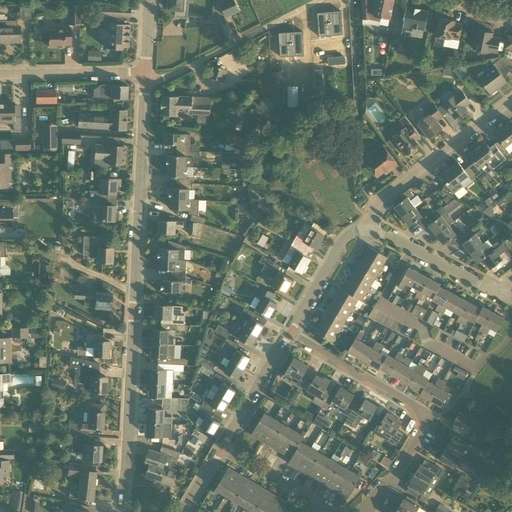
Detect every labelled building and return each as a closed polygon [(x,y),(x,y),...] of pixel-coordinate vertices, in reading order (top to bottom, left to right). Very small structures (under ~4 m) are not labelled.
[(167,0),(168,1),(167,9),(176,10),(175,16),(185,17),(187,3),(182,2),(182,0),(167,0)] [(217,0),(225,17),(239,10),(234,0),(217,0)] [(381,17),(389,19),(390,19),(394,0),(377,0),(376,7),(370,6),(369,6),(369,7),(363,7),(362,6),(364,20),(371,19),(371,20),(380,22),(381,17)] [(20,20),(31,19),(30,5),(19,6),(20,20)] [(80,5),(69,5),(69,25),(80,25),(80,5)] [(109,17),(108,21),(116,22),(117,19),(118,17),(125,17),(125,16),(131,16),(131,9),(99,7),(99,16),(109,17)] [(397,18),(394,32),(401,34),(403,26),(405,26),(425,31),(426,23),(428,12),(428,11),(427,12),(415,9),(416,9),(411,8),(408,7),(407,7),(405,13),(404,19),(397,18)] [(206,12),(206,21),(213,21),(214,13),(206,12)] [(108,21),(107,48),(107,49),(122,50),(122,47),(128,48),(129,37),(128,37),(128,33),(129,33),(130,24),(129,24),(129,18),(130,18),(131,16),(125,16),(125,17),(118,17),(117,19),(116,22),(108,21)] [(319,16),(319,40),(343,40),(343,16),(319,16)] [(451,38),(459,40),(462,25),(454,23),(455,22),(440,19),(435,46),(443,47),(445,38),(451,39),(451,38)] [(7,21),(0,21),(0,42),(2,42),(2,41),(6,41),(6,42),(20,42),(19,26),(17,26),(17,21),(7,21)] [(63,30),(48,30),(49,47),(64,47),(64,45),(71,45),(71,27),(63,28),(63,30)] [(489,52),(497,53),(500,38),(492,37),(493,34),(477,30),(474,49),(489,52)] [(279,40),(279,64),(303,64),(303,40),(279,40)] [(88,56),(88,62),(101,62),(101,51),(94,51),(94,56),(88,56)] [(345,56),(328,58),(328,66),(346,64),(345,56)] [(511,69),(502,57),(489,59),(493,64),(492,65),(494,67),(479,78),(491,94),(507,82),(501,75),(510,68),(511,69)] [(220,67),(213,65),(208,77),(224,83),(229,70),(227,70),(228,66),(221,63),(220,67)] [(462,78),(468,73),(463,66),(456,71),(462,78)] [(322,70),(314,70),(315,87),(323,87),(322,70)] [(280,71),(271,74),(274,81),(283,79),(280,71)] [(127,99),(127,86),(101,85),(100,98),(113,99),(122,99),(127,99)] [(55,103),(55,91),(37,91),(37,98),(37,103),(55,103)] [(444,104),(437,109),(443,116),(449,111),(455,119),(464,112),(467,110),(465,108),(471,103),(461,91),(456,95),(455,95),(454,96),(444,103),(444,104)] [(162,115),(178,116),(193,116),(193,113),(198,114),(198,123),(206,124),(206,114),(210,114),(211,98),(163,96),(162,115)] [(13,131),(20,131),(20,118),(14,118),(13,103),(4,103),(0,102),(0,122),(13,122),(13,131)] [(419,123),(418,124),(429,138),(442,129),(436,121),(443,116),(437,109),(434,104),(424,111),(422,109),(420,109),(414,113),(413,116),(419,123)] [(125,130),(125,111),(110,110),(110,116),(79,114),(78,127),(124,130),(125,130)] [(511,139),(511,121),(509,123),(503,128),(511,139)] [(405,127),(392,138),(406,156),(410,152),(411,153),(413,153),(416,151),(416,148),(419,146),(415,141),(421,137),(412,125),(407,129),(405,127)] [(511,139),(503,128),(494,134),(501,142),(496,146),(503,156),(508,152),(505,148),(511,142),(511,139)] [(80,145),(81,134),(61,133),(61,144),(80,145)] [(165,144),(177,145),(176,150),(189,151),(190,134),(165,133),(165,144)] [(237,144),(240,136),(233,134),(230,142),(237,144)] [(489,134),(484,141),(490,145),(495,139),(489,134)] [(43,136),(43,149),(56,149),(56,136),(43,136)] [(15,149),(30,149),(30,139),(15,139),(15,141),(15,149)] [(485,142),(476,148),(491,167),(496,162),(498,165),(506,159),(503,156),(496,146),(491,150),(485,142)] [(190,143),(190,156),(199,157),(199,143),(190,143)] [(95,156),(94,159),(107,160),(107,164),(108,164),(123,165),(124,152),(124,147),(95,145),(95,151),(95,156)] [(384,171),(386,174),(397,165),(382,145),(372,153),(376,158),(368,164),(377,177),(384,171)] [(476,148),(468,155),(474,163),(469,166),(477,177),(480,180),(488,174),(485,171),(491,167),(476,148)] [(167,155),(167,166),(168,166),(193,167),(193,158),(194,157),(189,157),(189,151),(176,150),(176,156),(167,155)] [(0,187),(1,188),(1,190),(11,190),(11,176),(11,155),(0,155),(0,164),(0,187)] [(472,180),(477,177),(469,166),(464,170),(458,162),(449,169),(460,182),(468,176),(472,180)] [(179,183),(192,184),(193,167),(167,166),(168,166),(168,177),(180,177),(179,183)] [(460,182),(449,169),(441,175),(447,183),(445,185),(441,192),(453,198),(455,193),(463,187),(460,183),(460,182)] [(85,171),(84,179),(96,180),(97,171),(85,171)] [(98,199),(114,200),(115,194),(115,188),(119,188),(120,179),(99,178),(98,191),(89,191),(88,199),(98,199)] [(423,191),(426,185),(420,182),(417,188),(423,191)] [(170,194),(169,199),(171,199),(190,200),(194,200),(194,191),(192,190),(192,184),(179,183),(179,188),(170,188),(170,194)] [(415,198),(409,189),(392,202),(396,206),(394,207),(402,217),(422,202),(418,196),(415,198)] [(0,227),(11,227),(12,227),(12,221),(12,208),(15,208),(14,200),(0,199),(0,227)] [(93,220),(114,221),(114,210),(114,207),(114,200),(98,199),(97,211),(94,211),(93,220)] [(170,209),(190,210),(189,214),(192,215),(190,220),(204,225),(206,219),(199,217),(199,200),(194,200),(190,200),(171,199),(170,209)] [(247,203),(238,203),(238,213),(247,214),(247,203)] [(477,209),(482,212),(486,207),(481,203),(477,209)] [(420,223),(421,224),(430,217),(435,214),(427,204),(421,209),(422,210),(419,213),(414,207),(402,217),(409,227),(418,220),(420,223)] [(491,205),(482,212),(492,218),(494,215),(493,209),(494,208),(491,205)] [(262,214),(258,211),(259,209),(255,206),(251,213),(259,218),(262,214)] [(454,221),(449,216),(443,207),(435,214),(421,224),(424,229),(429,225),(436,235),(449,225),(454,221)] [(481,223),(488,218),(481,213),(479,218),(481,223)] [(449,225),(436,235),(444,245),(447,242),(451,246),(455,243),(465,235),(461,231),(464,225),(459,218),(454,221),(449,225)] [(184,221),(160,220),(159,234),(175,234),(176,227),(183,227),(184,221)] [(246,237),(256,224),(251,220),(240,233),(246,237)] [(299,230),(293,242),(306,250),(308,251),(311,253),(312,253),(308,251),(310,247),(311,246),(315,248),(317,249),(317,248),(323,238),(324,236),(316,231),(311,228),(312,226),(305,222),(300,231),(299,230)] [(199,223),(189,223),(189,235),(198,235),(199,223)] [(465,235),(455,243),(458,247),(463,244),(470,253),(483,244),(478,238),(483,234),(480,230),(468,239),(465,235)] [(83,237),(83,255),(97,255),(96,263),(112,263),(113,250),(113,248),(99,248),(100,237),(83,237)] [(70,255),(71,245),(66,244),(66,238),(62,238),(61,246),(61,251),(60,254),(70,255)] [(159,259),(187,260),(185,260),(185,250),(187,250),(188,247),(181,245),(168,241),(168,249),(159,249),(159,259)] [(293,242),(286,253),(293,257),(289,265),(302,273),(310,259),(303,255),(306,250),(293,242)] [(483,244),(470,253),(478,263),(483,259),(500,246),(497,242),(487,250),(483,244)] [(367,251),(363,258),(383,270),(386,272),(386,271),(388,267),(386,266),(386,265),(384,264),(388,258),(374,250),(368,246),(368,247),(370,248),(368,250),(368,251),(366,250),(366,251),(367,251)] [(505,252),(500,246),(483,259),(490,269),(491,268),(495,272),(511,260),(505,251),(505,252)] [(383,270),(363,258),(360,263),(359,263),(358,263),(360,264),(357,269),(375,280),(379,273),(381,274),(383,270)] [(172,276),(186,277),(186,270),(187,260),(159,259),(160,260),(160,270),(172,270),(172,276)] [(265,263),(265,264),(269,266),(265,273),(274,278),(271,284),(271,285),(280,291),(279,292),(280,293),(281,291),(286,294),(294,281),(285,275),(276,270),(279,265),(268,259),(265,263)] [(392,275),(394,270),(389,267),(386,272),(392,275)] [(354,273),(351,280),(370,292),(373,288),(377,290),(381,283),(375,280),(357,269),(356,268),(355,269),(357,269),(355,273),(354,272),(353,272),(354,273),(355,273),(354,273)] [(409,268),(398,287),(403,290),(406,283),(412,286),(419,273),(409,268)] [(392,275),(386,272),(383,278),(389,281),(392,275)] [(430,279),(419,273),(412,286),(419,290),(416,297),(419,299),(430,279)] [(186,283),(186,277),(172,276),(171,281),(162,280),(162,291),(181,292),(182,283),(186,283)] [(432,300),(439,287),(440,284),(430,279),(419,299),(423,301),(424,299),(431,303),(432,300)] [(368,296),(370,292),(351,280),(346,287),(345,286),(345,287),(346,287),(344,290),(361,300),(362,301),(366,295),(368,296)] [(229,297),(233,290),(224,285),(220,292),(229,297)] [(262,300),(256,309),(269,317),(277,304),(271,301),(274,295),(260,286),(255,295),(262,300)] [(450,292),(439,287),(432,300),(438,303),(435,310),(439,312),(450,292)] [(338,293),(334,300),(354,311),(357,307),(355,305),(358,300),(359,299),(344,290),(339,288),(340,289),(339,292),(338,292),(337,292),(338,293)] [(84,302),(84,307),(95,308),(110,309),(111,293),(96,292),(85,292),(84,300),(84,302)] [(450,292),(439,312),(443,314),(444,313),(451,317),(453,311),(461,298),(450,292)] [(397,304),(400,297),(393,294),(390,300),(397,304)] [(461,298),(453,311),(460,315),(456,321),(461,323),(471,304),(461,298)] [(327,310),(346,321),(349,314),(351,316),(354,311),(334,300),(330,307),(329,306),(330,307),(328,310),(327,310)] [(214,310),(221,314),(225,307),(218,303),(214,310)] [(408,303),(404,310),(411,314),(415,307),(408,303)] [(475,322),(476,320),(482,309),(471,304),(461,323),(465,326),(468,319),(475,322)] [(182,313),(183,306),(172,306),(156,305),(155,319),(162,319),(161,323),(179,324),(179,313),(182,313)] [(427,310),(416,305),(415,307),(411,314),(422,319),(427,310)] [(483,333),(494,313),(483,307),(482,309),(476,320),(482,324),(479,331),(483,333)] [(244,313),(241,318),(242,319),(248,322),(245,328),(258,336),(259,335),(262,329),(265,325),(255,319),(258,315),(245,308),(242,312),(244,313)] [(346,321),(327,310),(326,310),(328,311),(326,314),(324,313),(324,314),(325,314),(321,321),(341,333),(344,335),(345,335),(348,331),(342,327),(346,321)] [(200,311),(199,318),(207,319),(208,311),(200,311)] [(494,313),(483,333),(487,335),(491,328),(497,332),(504,318),(494,313)] [(359,316),(355,321),(362,325),(365,320),(359,316)] [(340,336),(341,333),(321,321),(317,328),(316,328),(317,329),(315,332),(314,331),(314,332),(333,343),(336,336),(338,338),(340,336)] [(175,339),(168,338),(168,330),(186,331),(186,325),(179,324),(161,323),(161,330),(153,330),(153,344),(152,344),(175,345),(175,339)] [(236,323),(232,329),(235,331),(232,335),(252,347),(254,342),(257,337),(258,336),(245,328),(236,323)] [(218,325),(215,331),(227,338),(230,334),(231,332),(218,325)] [(11,327),(11,338),(28,338),(28,327),(11,327)] [(382,327),(379,332),(385,335),(388,330),(382,327)] [(388,330),(385,336),(392,340),(395,334),(388,330)] [(457,330),(454,336),(460,339),(462,333),(457,330)] [(364,335),(359,332),(348,352),(358,358),(366,345),(360,341),(364,335)] [(85,356),(108,357),(109,342),(102,341),(103,335),(86,334),(85,356)] [(342,339),(339,345),(346,349),(351,340),(345,337),(344,340),(342,339)] [(10,339),(0,338),(0,362),(5,362),(6,347),(10,347),(10,339)] [(233,357),(230,361),(244,369),(250,358),(236,350),(239,345),(227,338),(222,346),(229,350),(227,353),(233,357)] [(372,349),(366,345),(358,358),(368,364),(380,344),(376,342),(372,349)] [(415,345),(409,342),(406,347),(412,350),(415,345)] [(153,344),(152,358),(158,358),(158,364),(184,365),(186,365),(186,360),(187,359),(174,358),(175,345),(152,344),(153,344)] [(380,344),(368,364),(373,367),(379,370),(380,368),(387,357),(381,353),(384,348),(384,347),(380,344)] [(390,374),(402,355),(398,352),(394,359),(388,355),(387,357),(380,368),(390,374)] [(402,355),(390,374),(401,380),(409,367),(402,363),(405,358),(406,357),(402,355)] [(70,357),(70,368),(78,368),(78,383),(83,383),(83,392),(83,393),(90,394),(90,393),(106,393),(106,390),(106,377),(98,377),(92,377),(92,369),(93,362),(89,362),(79,359),(70,357)] [(199,363),(203,365),(204,366),(207,360),(202,357),(199,363)] [(290,382),(302,389),(310,375),(305,372),(308,366),(294,358),(284,375),(285,376),(287,372),(293,376),(290,382)] [(244,369),(230,361),(227,367),(221,364),(218,368),(224,372),(238,380),(244,369)] [(409,367),(401,380),(411,386),(423,367),(419,364),(418,365),(412,362),(409,367)] [(150,383),(150,384),(173,385),(173,381),(174,371),(184,371),(184,370),(184,365),(158,364),(158,368),(158,370),(151,370),(151,383),(150,383)] [(423,367),(411,386),(421,392),(420,394),(429,379),(432,374),(426,370),(426,369),(423,367)] [(466,376),(468,373),(455,367),(454,370),(466,376)] [(225,378),(217,373),(214,378),(217,380),(214,384),(220,388),(216,394),(230,402),(236,391),(223,383),(225,378)] [(0,406),(2,407),(2,390),(0,389),(0,383),(10,383),(10,375),(0,374),(0,406)] [(316,376),(308,390),(317,395),(314,401),(319,404),(315,411),(319,413),(332,390),(326,387),(330,381),(325,378),(323,380),(316,376)] [(429,379),(420,394),(431,401),(442,381),(443,379),(439,377),(434,385),(428,382),(429,379)] [(51,379),(49,389),(65,391),(66,381),(51,379)] [(441,407),(451,390),(445,386),(446,383),(442,381),(431,401),(441,407)] [(150,397),(163,398),(162,404),(176,404),(186,405),(188,405),(190,399),(172,398),(165,398),(165,391),(173,391),(173,385),(150,384),(151,384),(150,397)] [(330,405),(343,413),(348,416),(355,406),(349,403),(354,395),(340,388),(330,405)] [(205,400),(202,406),(211,411),(214,407),(223,413),(224,411),(226,408),(229,403),(230,402),(216,394),(213,400),(207,397),(205,400)] [(357,402),(355,406),(348,416),(345,423),(353,428),(357,421),(359,422),(363,415),(370,419),(377,407),(365,400),(362,405),(357,402)] [(69,421),(68,432),(75,434),(88,437),(88,435),(88,428),(102,429),(103,413),(104,405),(83,404),(83,412),(88,412),(88,422),(82,422),(69,421)] [(214,413),(211,411),(202,406),(198,411),(201,413),(199,417),(205,420),(201,426),(214,434),(221,423),(211,417),(214,413)] [(149,422),(148,422),(148,423),(172,424),(172,418),(165,417),(165,410),(162,410),(149,409),(149,421),(149,422)] [(267,414),(269,411),(266,410),(251,435),(256,438),(258,436),(262,439),(274,419),(267,414)] [(306,410),(303,417),(313,421),(316,414),(306,410)] [(460,412),(453,423),(467,432),(464,437),(470,441),(475,432),(470,429),(474,421),(460,412)] [(388,413),(379,426),(387,431),(383,438),(396,446),(404,434),(403,434),(397,430),(402,421),(388,413)] [(318,418),(315,423),(327,430),(331,422),(319,415),(318,418)] [(271,447),(286,421),(283,420),(281,423),(274,419),(262,439),(268,442),(267,444),(271,447)] [(282,451),(294,430),(287,426),(289,423),(286,421),(271,447),(276,450),(277,447),(282,451)] [(28,433),(33,433),(41,433),(41,423),(28,423),(28,433)] [(148,437),(164,437),(164,431),(172,431),(172,424),(148,423),(149,423),(148,437)] [(301,434),(294,430),(282,451),(287,453),(286,456),(291,459),(301,442),(301,441),(303,438),(306,433),(302,431),(301,434)] [(83,460),(100,461),(101,446),(88,445),(88,437),(75,434),(74,443),(72,443),(72,451),(84,452),(83,460)] [(193,436),(190,442),(195,445),(198,439),(193,436)] [(467,447),(452,438),(449,444),(436,436),(433,441),(460,458),(467,447)] [(291,459),(288,464),(293,467),(294,465),(299,468),(311,448),(305,444),(304,444),(306,440),(303,438),(301,441),(301,442),(291,459)] [(358,442),(352,439),(349,444),(355,447),(358,442)] [(460,458),(433,441),(430,447),(443,454),(439,460),(454,468),(455,467),(460,458)] [(340,455),(342,456),(344,457),(345,458),(350,448),(346,446),(340,455)] [(489,456),(492,449),(485,446),(482,452),(489,456)] [(160,453),(167,455),(178,459),(180,453),(162,447),(160,453)] [(311,448),(299,468),(305,471),(303,473),(308,476),(323,451),(320,449),(318,452),(311,448)] [(146,477),(172,485),(177,470),(164,466),(167,455),(160,453),(149,449),(146,461),(150,463),(146,477)] [(0,459),(14,459),(14,450),(0,450),(0,459)] [(323,451),(308,476),(313,478),(314,476),(319,479),(331,459),(324,455),(326,452),(323,451)] [(392,461),(380,454),(376,460),(388,467),(392,461)] [(331,459),(319,479),(324,482),(323,484),(328,487),(342,462),(339,460),(338,463),(331,459)] [(8,460),(0,460),(0,483),(2,483),(2,475),(8,475),(8,460)] [(44,463),(35,461),(33,470),(41,472),(44,463)] [(334,488),(339,491),(350,471),(344,467),(345,464),(342,462),(328,487),(332,490),(334,488)] [(79,477),(79,484),(94,486),(96,472),(82,470),(82,465),(68,463),(67,475),(71,476),(79,477)] [(421,464),(414,475),(429,484),(433,476),(439,480),(444,471),(438,468),(435,466),(432,471),(422,465),(421,464)] [(219,492),(226,496),(237,476),(232,473),(233,471),(228,468),(214,493),(217,495),(219,492)] [(350,471),(339,491),(344,494),(343,496),(348,499),(362,474),(359,472),(357,475),(350,471)] [(429,484),(414,475),(408,486),(422,494),(419,500),(425,503),(430,494),(424,491),(429,484)] [(233,504),(247,479),(244,477),(242,479),(237,476),(226,496),(232,500),(230,503),(233,504)] [(253,482),(247,479),(233,504),(237,506),(239,503),(244,507),(256,487),(252,484),(253,482)] [(466,480),(461,488),(466,492),(471,483),(466,480)] [(69,491),(68,498),(92,501),(94,486),(79,484),(78,492),(69,491)] [(256,487),(244,507),(252,511),(251,511),(255,511),(268,491),(263,488),(262,490),(256,487)] [(19,511),(22,492),(14,490),(10,510),(19,511)] [(268,491),(255,511),(269,511),(277,499),(271,496),(273,494),(268,491)] [(505,492),(501,498),(507,503),(511,497),(505,492)] [(385,502),(401,511),(415,511),(419,507),(404,499),(401,505),(388,497),(385,502)] [(282,502),(277,499),(269,511),(282,511),(285,508),(288,503),(283,500),(282,502)] [(35,502),(34,509),(33,511),(43,511),(45,510),(35,502)] [(76,504),(66,502),(65,502),(64,508),(67,508),(65,511),(86,511),(75,510),(76,504)] [(401,511),(385,502),(382,507),(389,511),(401,511)] [(440,503),(435,511),(449,511),(450,510),(440,503)]
